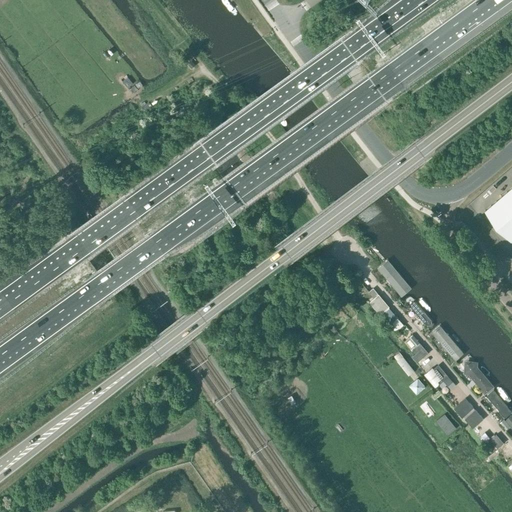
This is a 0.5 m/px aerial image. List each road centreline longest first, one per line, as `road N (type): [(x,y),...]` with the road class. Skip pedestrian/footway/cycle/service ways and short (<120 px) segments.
road 1 (motorway): [(0,354),(491,0)]
road 2 (motorway): [(423,0),(0,308)]
road 3 (secondary): [(132,369),(511,81)]
road 4 (residential): [(511,446),(346,248)]
road 5 (tertiary): [(283,21),(405,180),(424,194),(448,195)]
road 6 (track): [(346,248),(294,173),(197,63)]
road 7 (secondary): [(0,477),(132,369)]
road 8 (secondary): [(132,369),(0,462)]
